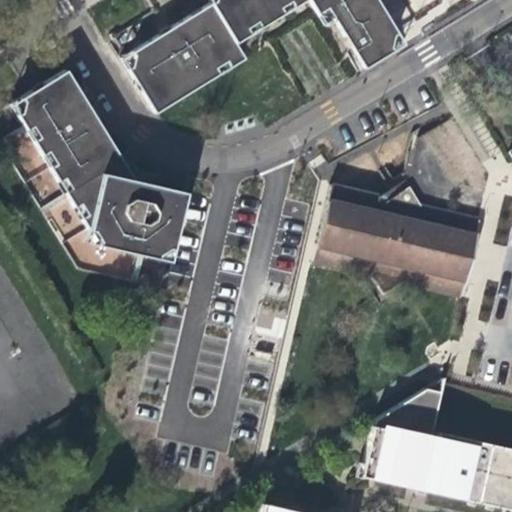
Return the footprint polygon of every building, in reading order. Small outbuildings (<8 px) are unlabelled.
[(114,54),(129,78),(149,111),(238,56),(230,43),(298,0),(304,0),(313,13),(323,7),(330,19),(350,50),(343,54),(350,65),(354,73),(401,45),(372,0),(203,0),(147,34),(114,54)] [(320,25),(330,19),(323,7),(313,13),(320,25)] [(0,146),(39,210),(59,242),(76,268),(158,287),(180,189),(145,182),(130,178),(104,136),(84,103),(78,93),(65,70),(31,91),(0,109),(0,146)] [(358,271),(361,276),(377,303),(401,288),(455,301),(475,218),(417,205),(402,178),(374,194),(327,183),(308,260),(358,271)] [(511,511),(511,451),(442,436),(441,440),(433,439),(447,375),(374,420),(372,428),(370,428),(359,478),(390,485),(511,511)]
